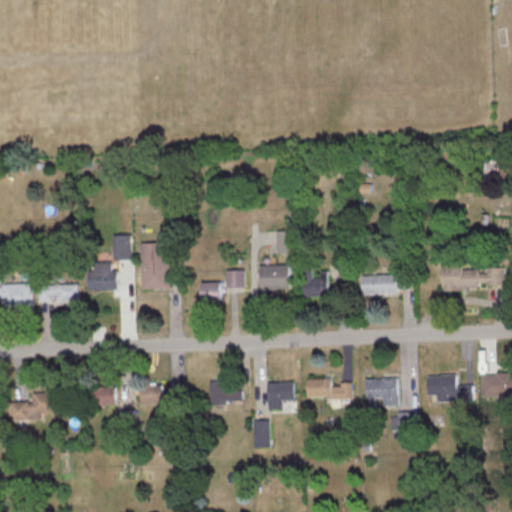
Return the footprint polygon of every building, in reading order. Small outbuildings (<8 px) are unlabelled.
[(278,252),(295,251),(294,229),(277,230),(278,252)] [(130,235),(113,235),(114,259),(132,258),(130,235)] [(171,287),(170,241),(141,242),(142,288),(171,287)] [(89,289),(119,289),(119,269),(112,269),(112,262),(90,262),(89,289)] [(505,283),(505,262),(487,262),(487,266),(442,268),(443,289),(481,288),(481,284),(505,283)] [(261,288),(291,288),(290,263),(261,264),(261,288)] [(5,305),(35,305),(34,282),(3,283),(2,267),(0,267),(0,296),(4,297),(5,305)] [(227,269),(228,287),(246,287),(245,268),(227,269)] [(329,295),(329,270),(321,270),(321,277),(314,277),(313,269),(305,269),(305,295),(329,295)] [(403,274),(361,275),(362,293),(398,292),(398,285),(403,285),(403,274)] [(222,298),(222,281),(202,281),(203,298),(222,298)] [(39,284),(40,301),(56,300),(56,302),(80,301),(79,283),(39,284)] [(511,371),(481,373),(482,395),(511,394),(511,371)] [(438,401),(474,400),(474,384),(458,384),(457,373),(428,374),(428,394),(437,394),(438,401)] [(376,406),(375,396),(384,396),(384,405),(399,405),(398,377),(366,378),(367,406),(376,406)] [(283,407),(283,399),(295,399),(295,380),(267,381),(268,408),(283,407)] [(163,384),(142,383),(142,402),(162,403),(161,407),(172,407),(173,392),(163,392),(163,384)] [(211,383),(211,401),(243,402),(243,383),(211,383)] [(117,404),(117,386),(97,385),(97,403),(117,404)] [(41,419),(41,411),(63,410),(63,389),(34,390),(34,401),(10,401),(11,419),(41,419)] [(255,447),(271,446),(271,419),(255,419),(255,447)]
